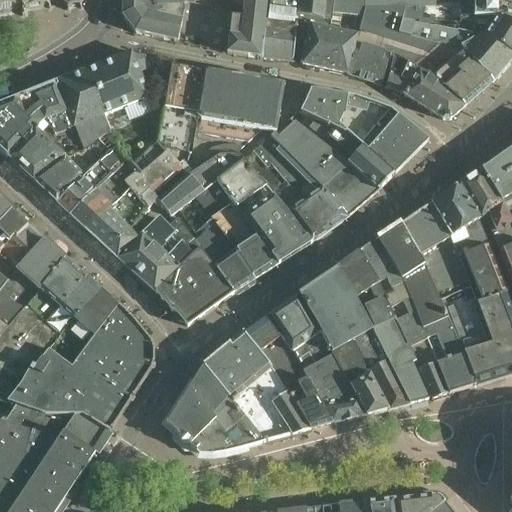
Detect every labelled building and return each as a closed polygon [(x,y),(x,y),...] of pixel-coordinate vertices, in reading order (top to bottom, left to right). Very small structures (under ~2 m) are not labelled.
[(0,0),(0,15),(11,14),(11,13),(21,11),(21,17),(25,17),(24,11),(45,7),(49,10),(50,8),(47,5),(46,3),(56,1),(56,2),(55,3),(56,4),(60,2),(67,7),(66,11),(67,11),(68,12),(69,8),(78,7),(80,10),(81,10),(82,9),(80,5),(83,0),(0,0)] [(182,0),(121,0),(121,18),(134,35),(177,44),(177,43),(182,22),(157,17),(158,8),(183,7),(183,2),(182,0)] [(267,0),(266,9),(264,29),(260,60),(291,65),(291,61),(297,0),(267,0)] [(302,63),(310,27),(329,31),(336,0),(351,0),(352,1),(364,2),(365,2),(365,0),(299,0),(298,14),(295,37),(291,61),(302,63)] [(511,0),(365,0),(365,2),(364,2),(364,11),(405,9),(435,9),(435,2),(440,1),(458,0),(461,0),(505,0),(511,1),(511,0)] [(461,0),(458,0),(460,24),(485,30),(496,17),(496,16),(499,17),(504,9),(500,9),(480,9),(480,0),(461,0)] [(480,0),(480,9),(500,9),(504,9),(499,17),(496,16),(496,17),(511,25),(511,1),(505,0),(480,0)] [(240,39),(238,39),(236,57),(260,60),(264,29),(266,9),(254,8),(247,7),(243,6),(242,19),(240,39)] [(432,78),(465,108),(492,84),(462,50),(435,45),(435,46),(398,35),(402,22),(405,9),(364,11),(363,14),(362,17),(361,23),(357,37),(358,38),(356,45),(351,78),(381,88),(390,56),(394,58),(412,68),(432,78)] [(485,30),(460,24),(458,32),(478,37),(480,36),(511,55),(511,25),(496,17),(485,30)] [(438,28),(434,27),(402,22),(398,35),(435,46),(435,45),(438,28)] [(302,63),(301,67),(347,77),(357,37),(329,31),(310,27),(302,63)] [(438,28),(435,45),(462,50),(492,84),(511,60),(511,55),(480,36),(478,37),(458,32),(438,28)] [(86,72),(103,118),(149,100),(146,92),(138,73),(148,70),(143,59),(132,58),(131,54),(86,72)] [(412,68),(394,58),(391,70),(385,89),(403,97),(442,122),(450,121),(465,108),(432,78),(412,68)] [(165,151),(189,155),(191,155),(194,135),(213,138),(238,143),(247,144),(260,133),(276,135),(280,107),(284,88),(172,68),(159,145),(165,151)] [(74,129),(100,119),(103,118),(86,72),(57,83),(74,129)] [(0,152),(8,160),(35,131),(40,125),(43,123),(53,137),(74,129),(57,83),(0,105),(0,152)] [(301,114),(315,122),(344,136),(345,136),(393,179),(428,144),(389,113),(354,100),(310,93),(301,114)] [(35,131),(8,160),(32,183),(64,158),(74,151),(76,155),(80,155),(90,148),(105,137),(107,136),(100,119),(74,129),(53,137),(43,123),(40,125),(35,131)] [(350,168),(378,194),(393,179),(345,136),(344,136),(315,122),(309,131),(326,144),(328,141),(346,154),(340,161),(349,168),(350,168)] [(278,138),(275,136),(270,140),(307,177),(322,191),(347,221),(378,194),(350,168),(349,168),(340,161),(322,146),(293,123),(278,138)] [(83,179),(114,149),(105,137),(90,148),(80,155),(76,155),(74,151),(64,158),(32,183),(56,205),(83,179)] [(347,221),(322,191),(307,177),(270,140),(259,150),(254,155),(244,163),(244,164),(271,194),(273,198),(291,218),(290,219),(311,245),(329,233),(347,221)] [(129,167),(135,175),(139,179),(167,154),(165,151),(159,145),(154,144),(129,167)] [(218,157),(226,156),(227,146),(222,146),(218,147),(218,157)] [(233,146),(227,146),(226,156),(234,156),(235,155),(243,148),(233,146)] [(212,161),(218,157),(218,147),(213,148),(206,153),(212,161)] [(56,205),(69,217),(126,163),(114,149),(83,179),(56,205)] [(511,152),(499,159),(500,160),(480,172),(497,200),(511,224),(511,152)] [(205,165),(212,161),(206,153),(200,157),(205,165)] [(157,203),(157,202),(153,197),(182,171),(178,167),(167,154),(139,179),(135,175),(122,185),(128,192),(100,220),(98,219),(84,231),(116,261),(138,241),(129,232),(142,220),(142,219),(142,218),(152,207),(157,203)] [(311,245),(290,219),(273,198),(271,194),(244,164),(244,163),(243,162),(237,155),(235,155),(234,156),(226,156),(218,157),(212,161),(205,165),(199,170),(192,174),(185,167),(182,163),(178,167),(182,171),(187,177),(203,194),(216,183),(232,206),(236,212),(240,217),(246,225),(256,239),(277,267),(311,245)] [(205,165),(200,157),(193,161),(199,170),(205,165)] [(193,161),(185,167),(192,174),(199,170),(193,161)] [(126,163),(69,217),(84,231),(98,219),(100,220),(128,192),(122,185),(135,175),(129,167),(126,163)] [(459,187),(481,221),(488,216),(495,233),(490,234),(497,249),(511,243),(511,247),(511,224),(497,200),(480,172),(459,187)] [(187,177),(157,203),(170,219),(175,216),(195,201),(203,194),(187,177)] [(235,253),(254,282),(277,267),(256,239),(246,225),(240,217),(236,212),(232,206),(216,183),(203,194),(195,201),(219,233),(235,253)] [(477,223),(481,221),(459,187),(456,189),(431,206),(451,240),(449,241),(457,260),(458,260),(487,249),(477,223)] [(0,201),(0,223),(11,212),(0,201)] [(439,303),(470,290),(458,260),(457,260),(449,241),(451,240),(431,206),(401,227),(420,260),(419,261),(423,268),(430,283),(439,303)] [(0,254),(1,253),(12,241),(13,243),(28,228),(11,212),(0,223),(0,254)] [(154,293),(173,274),(186,261),(191,256),(181,243),(177,239),(167,229),(159,220),(138,241),(116,261),(153,294),(154,293)] [(231,297),(233,296),(215,270),(199,248),(195,243),(178,220),(167,229),(177,239),(181,243),(191,256),(186,261),(197,276),(201,281),(217,303),(230,294),(231,297)] [(415,315),(422,332),(447,321),(439,303),(423,268),(419,261),(420,260),(401,227),(377,243),(390,265),(401,283),(409,302),(415,315)] [(42,241),(28,228),(13,243),(12,241),(1,253),(0,254),(0,290),(17,268),(17,269),(42,241)] [(215,270),(233,296),(254,282),(235,253),(219,233),(199,248),(215,270)] [(0,337),(40,291),(64,261),(42,241),(17,269),(17,268),(0,290),(0,337)] [(377,243),(337,270),(356,305),(371,333),(390,324),(380,303),(384,300),(389,312),(409,302),(401,283),(390,265),(377,243)] [(511,247),(499,253),(511,287),(511,247)] [(470,290),(477,307),(506,296),(487,249),(458,260),(470,290)] [(0,402),(6,404),(20,385),(21,386),(31,367),(35,369),(48,352),(73,321),(84,308),(88,311),(102,295),(102,294),(102,295),(64,261),(40,291),(0,337),(0,402)] [(173,274),(178,280),(202,314),(217,303),(201,281),(197,276),(186,261),(173,274)] [(348,388),(369,376),(352,344),(371,333),(356,305),(337,270),(298,297),(318,331),(331,356),(330,356),(348,388)] [(178,280),(173,274),(154,293),(158,297),(161,301),(164,299),(172,309),(173,308),(187,324),(202,314),(178,280)] [(506,379),(477,307),(470,290),(439,303),(447,321),(459,351),(460,350),(463,358),(464,357),(475,388),(506,379)] [(48,352),(71,371),(94,339),(118,308),(102,295),(88,311),(84,308),(73,321),(48,352)] [(511,376),(511,312),(506,296),(477,307),(506,379),(511,376)] [(323,409),(337,406),(336,403),(345,400),(346,404),(357,402),(348,388),(330,356),(331,356),(318,331),(298,297),(264,320),(292,355),(302,375),(305,381),(306,380),(310,388),(323,409)] [(94,339),(71,371),(126,408),(153,368),(152,348),(127,318),(118,309),(119,308),(118,308),(94,339)] [(408,351),(426,343),(422,332),(415,315),(395,324),(408,351)] [(242,335),(272,371),(289,400),(310,388),(306,380),(305,381),(302,375),(292,355),(264,320),(242,335)] [(432,358),(436,367),(448,397),(475,388),(464,357),(463,358),(460,350),(459,351),(447,321),(422,332),(426,343),(432,358)] [(390,324),(371,333),(410,407),(428,403),(412,367),(404,353),(390,324)] [(352,344),(369,376),(388,413),(410,407),(371,333),(352,344)] [(272,371),(242,335),(229,346),(258,382),(256,383),(291,437),(310,432),(289,400),(272,371)] [(436,367),(432,358),(426,343),(408,351),(415,366),(418,372),(431,402),(448,397),(436,367)] [(291,437),(256,383),(258,382),(229,346),(202,368),(230,403),(264,445),(291,437)] [(126,408),(71,371),(48,352),(35,369),(31,367),(21,386),(20,385),(6,404),(15,407),(12,411),(20,414),(35,414),(45,418),(81,418),(109,435),(126,408)] [(264,445),(230,403),(202,368),(166,426),(198,457),(212,457),(225,455),(264,445)] [(348,388),(357,402),(366,419),(388,413),(369,376),(348,388)] [(289,400),(310,432),(333,425),(323,409),(310,388),(289,400)] [(337,406),(323,409),(333,425),(366,419),(357,402),(346,404),(345,400),(336,403),(337,406)] [(20,414),(12,411),(3,425),(58,442),(63,435),(94,457),(109,435),(81,418),(45,418),(35,414),(20,414)] [(0,511),(57,511),(94,457),(63,435),(58,442),(3,425),(0,424),(0,511)] [(434,511),(444,504),(443,503),(442,502),(433,498),(393,502),(394,511),(434,511)] [(394,511),(393,502),(363,506),(364,511),(394,511)]
